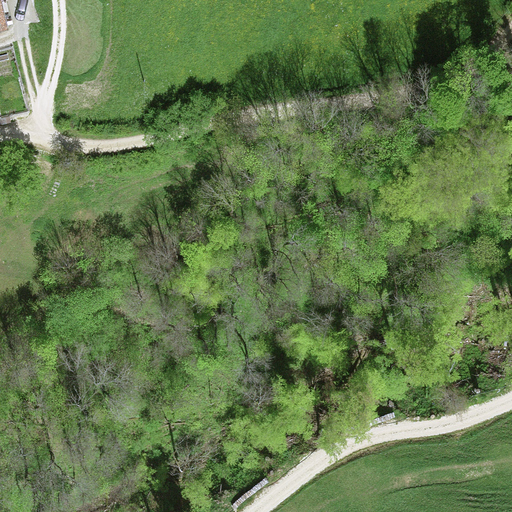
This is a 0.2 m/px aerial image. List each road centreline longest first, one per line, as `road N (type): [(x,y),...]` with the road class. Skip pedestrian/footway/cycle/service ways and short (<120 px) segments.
road 1 (track): [(35,129),(48,143),(112,148),(377,94),(453,68),(511,29)]
road 2 (track): [(54,0),(55,44),(35,129)]
